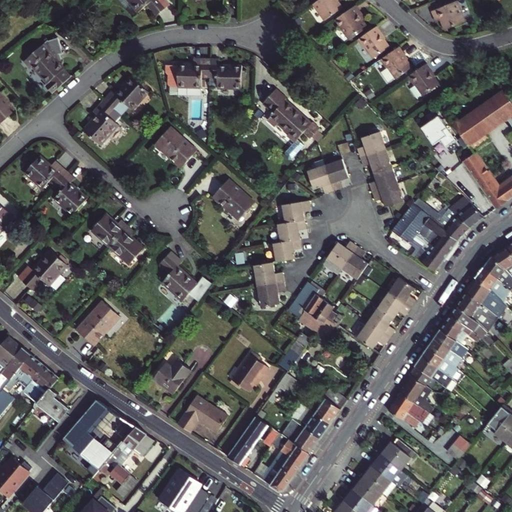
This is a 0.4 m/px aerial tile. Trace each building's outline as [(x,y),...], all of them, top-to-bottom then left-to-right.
[(63,0),(49,0),(66,21),(74,14),(63,0)] [(128,0),(139,12),(148,5),(158,17),(171,5),(166,0),(128,0)] [(318,0),(314,3),(326,20),(344,7),(339,0),(338,0),(318,0)] [(431,11),(434,17),(438,16),(440,20),(444,29),(465,21),(457,0),(431,11)] [(355,5),(364,18),(366,16),(357,3),(355,5)] [(355,5),(335,19),(350,40),(368,27),(362,19),(364,18),(355,5)] [(378,25),(358,39),(365,48),(367,46),(374,58),(390,46),(385,38),(381,33),(383,32),(378,25)] [(60,53),(49,40),(35,52),(34,51),(28,56),(29,57),(25,61),(30,67),(32,65),(49,84),(66,68),(56,57),(60,53)] [(412,66),(408,60),(404,54),(406,53),(400,45),(380,59),(385,66),(380,70),(389,81),(396,76),(397,77),(412,66)] [(203,77),(210,77),(211,59),(194,58),(194,65),(179,64),(178,86),(202,87),(203,77)] [(220,59),(211,59),(210,77),(219,77),(218,88),(242,89),(243,66),(220,66),(220,59)] [(375,63),(380,70),(385,66),(380,59),(375,63)] [(439,83),(434,76),(431,71),(432,70),(427,62),(408,75),(414,84),(416,83),(424,94),(439,83)] [(105,100),(122,115),(130,106),(134,109),(149,92),(133,77),(117,94),(114,90),(105,100)] [(289,99),(277,88),(264,104),(274,113),(268,120),(276,126),(279,123),(290,133),(288,135),(296,142),(287,152),(287,156),(289,158),(293,158),(305,145),(298,139),(304,132),(311,138),(321,128),(314,121),(313,123),(288,100),(289,99)] [(468,145),(470,144),(486,133),(507,118),(511,114),(511,98),(504,88),(454,123),(456,126),(468,145)] [(0,122),(14,109),(0,93),(0,122)] [(122,115),(105,100),(93,113),(97,116),(84,130),(101,145),(120,125),(116,122),(122,115)] [(511,198),(511,114),(507,118),(511,125),(511,179),(500,188),(476,153),(464,161),(497,208),(511,198)] [(458,141),(440,115),(422,127),(435,146),(439,143),(444,150),(458,141)] [(197,151),(171,127),(156,144),(183,168),(197,151)] [(365,146),(358,149),(361,158),(387,149),(381,132),(362,138),(365,146)] [(491,139),(486,133),(470,144),(474,150),(491,139)] [(374,173),(393,166),(387,149),(361,158),(364,167),(371,165),(374,173)] [(52,165),(41,155),(26,172),(44,189),(51,181),(56,186),(69,172),(56,161),(52,165)] [(343,159),(326,165),(334,191),(344,187),(341,180),(350,178),(343,159)] [(323,186),(325,194),(334,191),(326,165),(308,171),(314,189),(323,186)] [(399,184),(393,166),(374,173),(377,181),(370,183),(373,192),(399,184)] [(76,178),(69,172),(56,186),(62,191),(56,199),(74,215),(89,198),(72,183),(76,178)] [(434,178),(428,185),(435,190),(441,182),(434,178)] [(240,220),(255,203),(228,179),(214,196),(240,220)] [(399,184),(373,192),(376,201),(383,199),(386,207),(405,201),(399,184)] [(485,217),(467,198),(455,213),(472,227),(485,217)] [(304,211),(312,210),(310,200),(284,204),(286,222),(306,219),(304,211)] [(437,272),(459,241),(445,227),(433,218),(415,204),(394,232),(417,249),(413,254),(437,272)] [(110,247),(129,226),(122,220),(119,224),(107,213),(92,230),(110,247)] [(433,218),(445,227),(459,241),(472,227),(455,213),(448,223),(436,214),(433,218)] [(300,230),(307,229),(306,219),(286,222),(279,224),(282,242),(301,239),(300,230)] [(129,226),(110,247),(130,265),(145,247),(132,236),(136,232),(129,226)] [(277,261),(282,261),(296,258),(295,249),(302,249),(301,239),(282,242),(274,243),(277,261)] [(343,268),(359,246),(351,241),(346,247),(340,242),(324,263),(339,274),(343,268)] [(367,252),(359,246),(343,268),(359,279),(363,273),(370,263),(363,258),(367,252)] [(493,256),(511,275),(511,251),(508,246),(493,256)] [(29,265),(19,277),(34,291),(44,280),(50,286),(69,265),(51,250),(34,270),(29,265)] [(183,261),(172,251),(161,264),(171,273),(163,282),(184,301),(200,283),(179,266),(183,261)] [(492,256),(485,267),(511,291),(511,289),(511,275),(493,256),(492,256)] [(255,265),(258,285),(285,281),(283,272),(276,273),(274,262),(255,265)] [(485,267),(477,278),(498,295),(503,300),(511,291),(485,267)] [(400,277),(390,292),(412,307),(417,299),(411,295),(416,288),(400,277)] [(498,295),(477,278),(467,292),(482,303),(495,313),(498,317),(509,307),(503,300),(498,295)] [(279,292),(287,291),(285,281),(258,285),(261,306),(280,304),(279,292)] [(296,298),(288,309),(319,330),(322,325),(329,330),(334,322),(333,321),(337,314),(333,311),(335,307),(322,298),(317,294),(320,289),(310,283),(308,281),(296,298)] [(412,307),(390,292),(379,307),(395,319),(400,312),(406,316),(412,307)] [(467,292),(458,305),(472,316),(477,319),(479,322),(484,327),(495,313),(482,303),(467,292)] [(95,345),(121,317),(104,301),(78,330),(95,345)] [(458,305),(452,314),(473,330),(479,322),(477,319),(472,316),(458,305)] [(391,325),(395,319),(379,307),(369,322),(391,338),(396,330),(391,325)] [(452,314),(441,329),(456,340),(463,331),(467,334),(475,339),(476,336),(473,334),(474,333),(472,332),(473,330),(452,314)] [(391,338),(369,322),(358,338),(374,349),(379,341),(385,346),(391,338)] [(435,338),(462,358),(469,348),(461,343),(456,340),(441,329),(435,338)] [(456,340),(461,343),(467,334),(463,331),(456,340)] [(303,333),(281,365),(289,370),(289,371),(312,339),(303,333)] [(16,339),(10,335),(0,346),(0,374),(23,347),(14,340),(16,339)] [(435,338),(429,347),(456,366),(462,358),(435,338)] [(24,345),(16,339),(14,340),(23,347),(24,345)] [(0,392),(33,353),(24,345),(23,347),(0,374),(0,392)] [(422,356),(452,377),(459,368),(456,366),(429,347),(422,356)] [(253,351),(251,353),(262,361),(263,359),(253,351)] [(29,385),(47,363),(33,353),(0,392),(0,415),(15,398),(8,393),(21,378),(29,385)] [(233,379),(242,386),(250,391),(255,384),(259,378),(261,380),(269,367),(262,361),(251,353),(250,353),(232,379),(233,379)] [(416,365),(417,366),(433,378),(446,387),(453,377),(452,377),(422,356),(416,365)] [(174,366),(167,361),(154,379),(174,393),(192,370),(178,360),(174,366)] [(42,399),(51,388),(62,375),(47,363),(29,385),(21,395),(27,401),(35,392),(42,399)] [(267,384),(278,367),(273,364),(262,381),(267,384)] [(401,392),(415,403),(433,378),(417,366),(410,375),(412,376),(401,392)] [(288,393),(297,380),(287,373),(278,386),(283,390),(288,393)] [(242,386),(233,379),(231,382),(240,389),(242,386)] [(273,404),(283,390),(278,386),(268,400),(273,404)] [(331,386),(324,396),(326,398),(316,413),(332,424),(350,399),(331,386)] [(42,399),(38,404),(58,421),(69,409),(60,402),(55,397),(58,394),(51,388),(42,399)] [(394,402),(411,414),(418,405),(417,404),(415,403),(401,392),(394,402)] [(198,395),(179,423),(192,432),(200,420),(218,432),(229,415),(198,395)] [(326,398),(324,396),(314,411),(316,413),(326,398)] [(88,470),(95,476),(96,474),(100,470),(136,427),(97,400),(70,431),(63,440),(92,464),(88,470)] [(412,415),(411,414),(394,402),(389,410),(407,422),(415,427),(420,420),(412,415)] [(511,414),(511,411),(503,404),(501,406),(511,414)] [(486,425),(507,442),(511,435),(511,414),(501,406),(486,425)] [(332,424),(316,413),(314,411),(308,407),(297,421),(322,438),(332,424)] [(266,412),(261,409),(257,415),(262,418),(266,412)] [(483,418),(487,422),(492,416),(488,412),(483,418)] [(248,455),(270,424),(262,418),(257,415),(228,456),(247,468),(254,459),(248,455)] [(322,438),(297,421),(293,418),(283,433),(291,439),(312,453),(322,438)] [(270,433),(265,440),(273,445),(281,432),(269,425),(266,430),(270,433)] [(146,435),(147,434),(136,427),(100,470),(105,474),(112,465),(115,468),(104,481),(124,498),(137,482),(120,467),(134,451),(142,457),(154,441),(146,435)] [(429,429),(425,435),(432,439),(436,434),(429,429)] [(382,454),(402,470),(412,457),(414,459),(418,453),(398,437),(394,442),(392,441),(382,454)] [(291,439),(284,449),(305,463),(312,453),(291,439)] [(465,452),(453,442),(446,451),(458,460),(465,452)] [(305,463),(284,449),(272,466),(269,465),(261,477),(281,491),(286,490),(305,463)] [(377,457),(371,464),(392,481),(402,470),(382,454),(378,458),(377,457)] [(32,472),(13,456),(0,471),(0,491),(9,499),(32,472)] [(363,477),(383,493),(387,496),(396,485),(392,481),(371,464),(365,472),(366,473),(363,477)] [(45,511),(70,482),(58,473),(54,470),(41,486),(36,483),(21,503),(32,511),(45,511)] [(196,482),(180,471),(166,492),(187,506),(185,508),(190,511),(197,511),(209,494),(195,485),(196,482)] [(482,474),(477,481),(485,487),(490,480),(482,474)] [(373,505),(383,493),(363,477),(359,482),(358,480),(352,488),(373,505)] [(472,479),(466,486),(469,489),(471,488),(477,493),(482,488),(472,479)] [(344,501),(357,511),(366,511),(373,505),(352,488),(346,495),(348,496),(344,501)] [(112,511),(113,511),(94,496),(82,511),(112,511)] [(500,509),(504,504),(499,500),(495,497),(490,502),(500,509)] [(415,511),(443,511),(444,511),(427,498),(415,511)] [(357,511),(344,501),(334,511),(357,511)] [(408,509),(412,511),(413,511),(418,507),(413,503),(408,509)]
